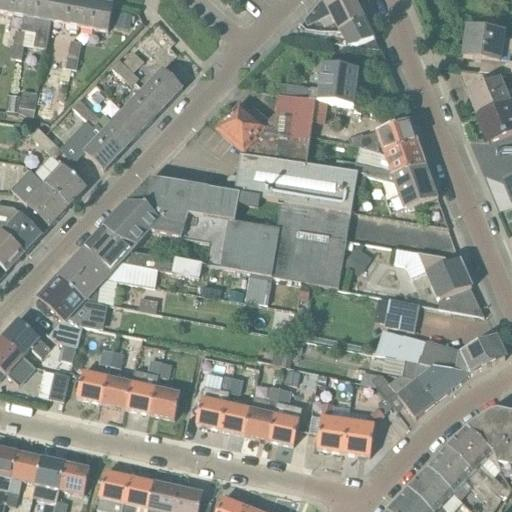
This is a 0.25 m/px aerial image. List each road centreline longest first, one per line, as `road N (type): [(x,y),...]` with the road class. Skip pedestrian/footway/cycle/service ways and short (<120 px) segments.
road 1 (residential): [(364,509),(305,486),(0,417)]
road 2 (residential): [(0,315),(249,45)]
road 3 (residential): [(511,308),(403,47),(392,0)]
road 4 (residential): [(364,509),(430,432),(511,377)]
